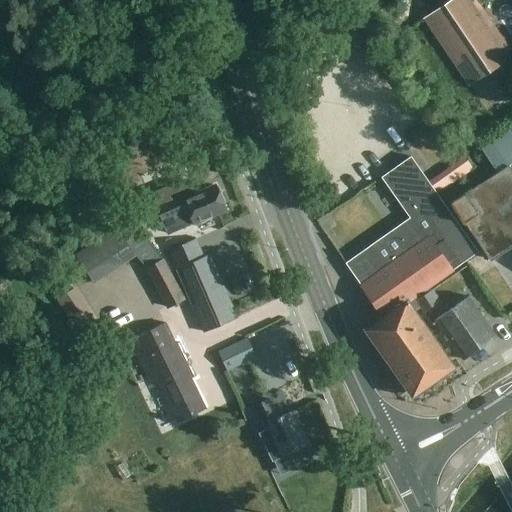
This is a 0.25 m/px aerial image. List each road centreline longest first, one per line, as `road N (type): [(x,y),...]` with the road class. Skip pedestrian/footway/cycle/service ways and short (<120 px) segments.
road 1 (primary): [(394,458),(278,191),(232,0)]
road 2 (primary): [(394,458),(511,391)]
